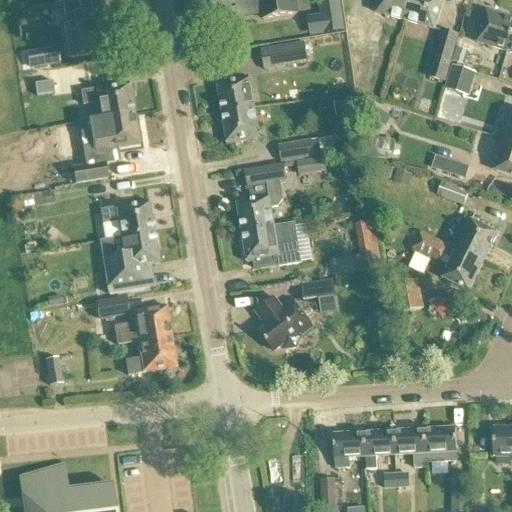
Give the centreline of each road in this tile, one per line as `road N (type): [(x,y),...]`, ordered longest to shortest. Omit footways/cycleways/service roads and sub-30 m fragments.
road 1 (residential): [(228,405),(158,0)]
road 2 (residential): [(228,405),(505,387)]
road 3 (residential): [(0,427),(228,405)]
